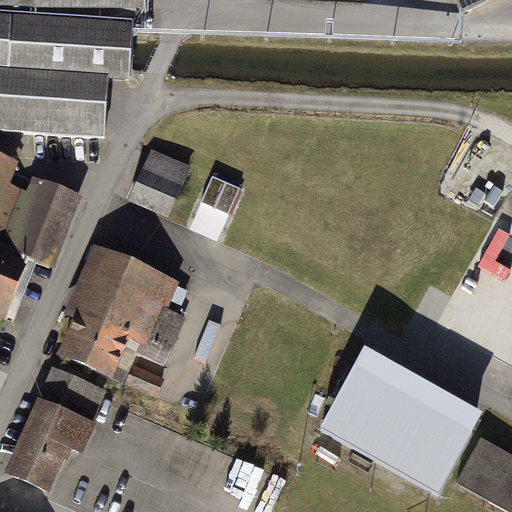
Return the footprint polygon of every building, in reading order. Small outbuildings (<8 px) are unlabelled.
[(0,0),(0,137),(102,143),(106,84),(128,87),(131,28),(147,29),(146,0),(0,0)] [(452,0),(461,18),(502,0),(452,0)] [(191,172),(152,154),(129,205),(168,222),(191,172)] [(0,328),(4,330),(26,273),(52,283),(84,201),(27,179),(22,192),(10,188),(17,170),(0,163),(0,328)] [(73,321),(55,363),(121,392),(134,361),(163,374),(185,323),(166,314),(178,288),(94,251),(65,318),(73,321)] [(477,423),(357,359),(313,441),(433,504),(477,423)] [(165,384),(135,370),(127,386),(157,400),(165,384)] [(54,372),(39,406),(33,401),(0,477),(44,496),(62,453),(79,461),(104,402),(107,395),(54,372)] [(511,511),(511,462),(479,445),(456,489),(500,511),(511,511)]
